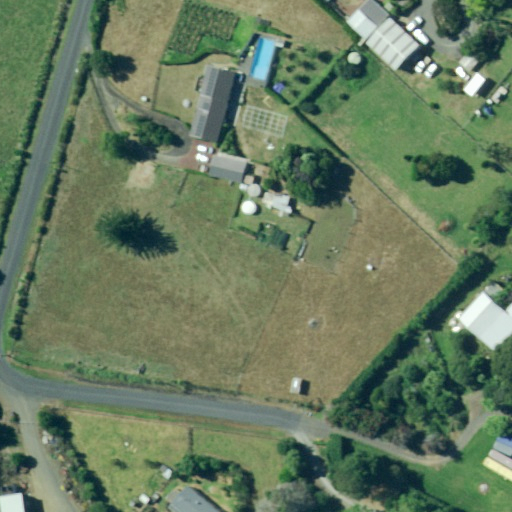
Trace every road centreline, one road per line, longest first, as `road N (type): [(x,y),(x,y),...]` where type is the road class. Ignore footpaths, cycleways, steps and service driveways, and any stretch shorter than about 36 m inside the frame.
road 1 (unclassified): [(74,0),(0,301)]
road 2 (unclassified): [(0,363),(32,385),(292,425)]
